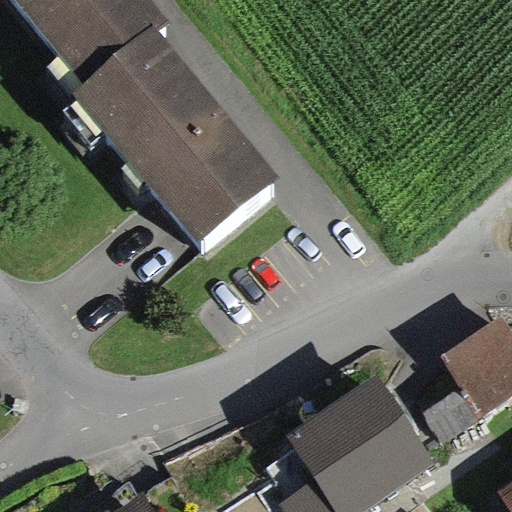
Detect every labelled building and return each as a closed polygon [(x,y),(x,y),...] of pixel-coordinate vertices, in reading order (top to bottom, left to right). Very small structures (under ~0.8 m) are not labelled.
[(128,0),(0,0),(89,96),(144,52),(163,37),(128,0)] [(267,193),(144,52),(89,96),(72,107),(194,253),(267,193)] [(511,399),(511,339),(499,321),(442,360),(461,389),(482,420),(511,399)] [(367,511),(439,463),(380,377),(291,438),(299,451),(273,469),(292,497),(283,503),(288,511),(367,511)] [(482,420),(461,389),(424,414),(445,445),(482,420)] [(509,511),(511,511),(511,462),(509,464),(511,468),(511,481),(497,493),(509,511)] [(272,511),(258,491),(225,511),(272,511)] [(157,511),(145,493),(115,511),(110,511),(107,507),(99,511),(157,511)]
